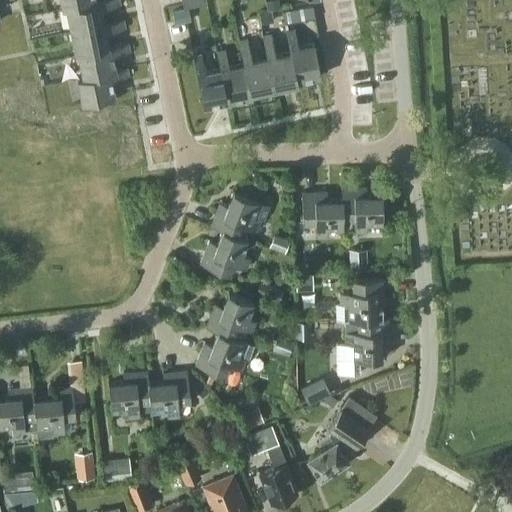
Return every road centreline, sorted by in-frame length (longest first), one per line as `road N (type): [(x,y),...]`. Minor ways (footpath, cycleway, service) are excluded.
road 1 (unclassified): [(356,511),(393,482),(415,448),(424,411),(431,350),(408,152)]
road 2 (residential): [(0,328),(121,314),(141,296),(192,164)]
road 3 (residential): [(192,164),(151,0)]
road 4 (residential): [(341,154),(341,77),(322,2)]
road 5 (unclassified): [(408,152),(399,0)]
road 6 (residential): [(192,164),(341,154)]
